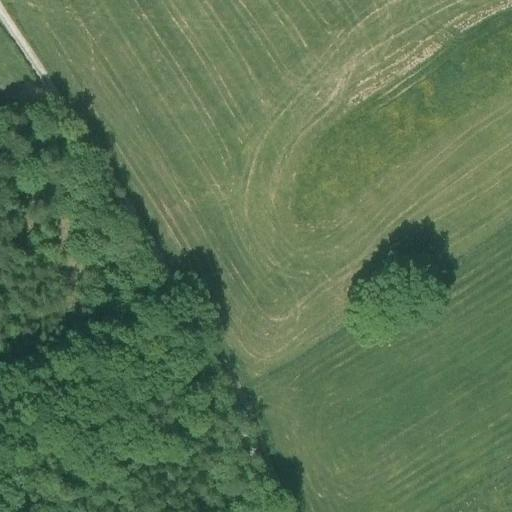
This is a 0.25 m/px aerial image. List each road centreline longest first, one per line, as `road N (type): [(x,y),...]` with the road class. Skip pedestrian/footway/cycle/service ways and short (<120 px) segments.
road 1 (track): [(0,12),(176,290)]
road 2 (track): [(176,290),(238,398),(283,511)]
